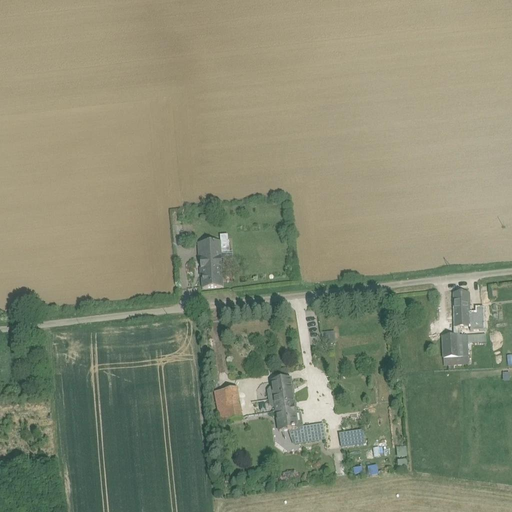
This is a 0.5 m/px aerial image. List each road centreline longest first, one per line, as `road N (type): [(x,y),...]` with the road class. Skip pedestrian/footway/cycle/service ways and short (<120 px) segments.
road 1 (track): [(0,330),(511,272)]
road 2 (track): [(220,304),(229,382),(314,370),(306,295)]
